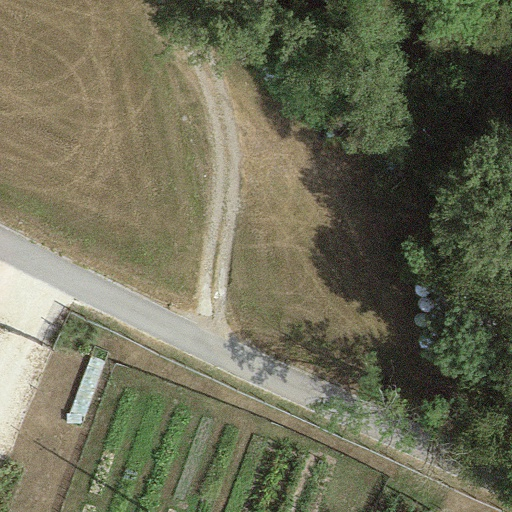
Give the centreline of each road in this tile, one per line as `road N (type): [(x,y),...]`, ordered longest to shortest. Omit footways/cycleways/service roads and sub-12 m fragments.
road 1 (track): [(511,496),(0,238)]
road 2 (track): [(210,344),(227,196),(215,73),(170,0)]
